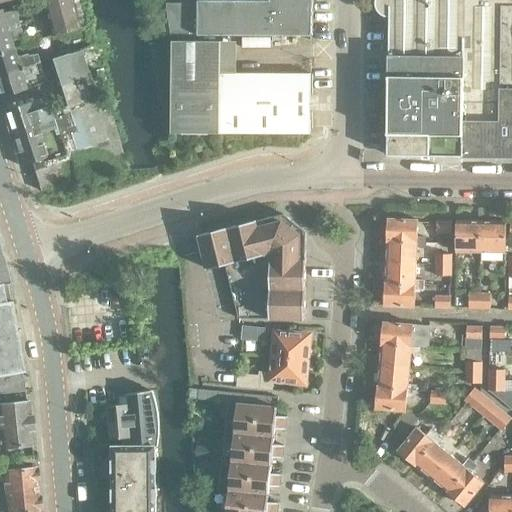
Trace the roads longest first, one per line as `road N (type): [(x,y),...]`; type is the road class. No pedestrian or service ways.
road 1 (unclassified): [(25,252),(255,178),(340,175)]
road 2 (tertiary): [(67,511),(51,342),(25,252)]
road 3 (residential): [(325,466),(340,247)]
road 4 (unclassified): [(340,175),(345,0)]
road 5 (unclassified): [(340,175),(511,176)]
